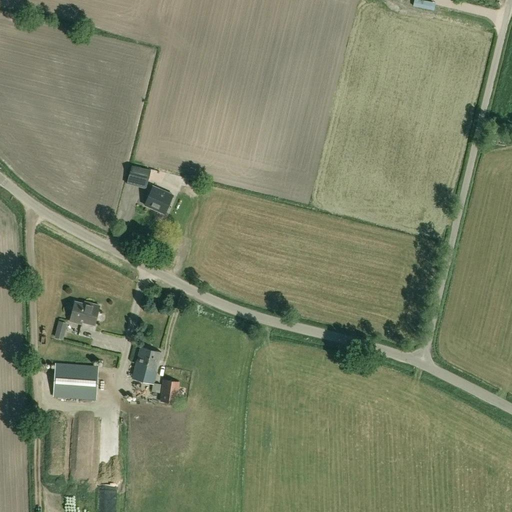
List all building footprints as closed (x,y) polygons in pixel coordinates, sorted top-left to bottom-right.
[(148,180),(150,170),(131,165),(128,175),(148,180)] [(173,194),(153,185),(144,205),(164,214),(173,194)] [(82,321),(94,325),(99,305),(90,303),(89,305),(74,301),(69,320),(81,323),(82,321)] [(60,335),(67,336),(69,319),(62,318),(60,335)] [(161,352),(141,346),(136,363),(137,363),(133,377),(152,383),(155,372),(156,372),(161,352)] [(97,366),(55,363),(53,396),(95,399),(97,366)] [(164,380),(161,400),(177,402),(179,382),(164,380)]
